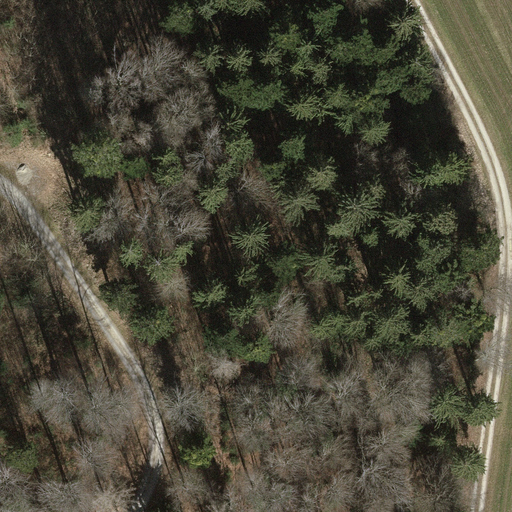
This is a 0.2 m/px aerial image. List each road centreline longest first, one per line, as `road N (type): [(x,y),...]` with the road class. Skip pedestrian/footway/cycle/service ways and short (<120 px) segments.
road 1 (track): [(476,511),(510,287),(505,214),(470,115),(412,0)]
road 2 (track): [(0,189),(51,260),(146,438),(127,511)]
